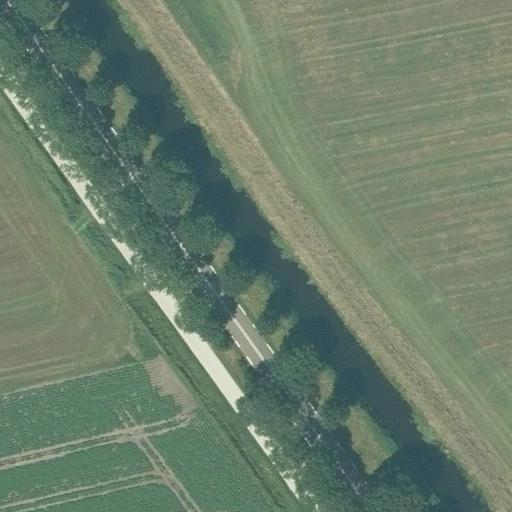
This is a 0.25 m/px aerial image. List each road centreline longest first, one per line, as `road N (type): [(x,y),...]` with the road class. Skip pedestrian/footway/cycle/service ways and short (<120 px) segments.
road 1 (tertiary): [(370,511),(6,0)]
road 2 (unclassified): [(315,511),(0,70)]
